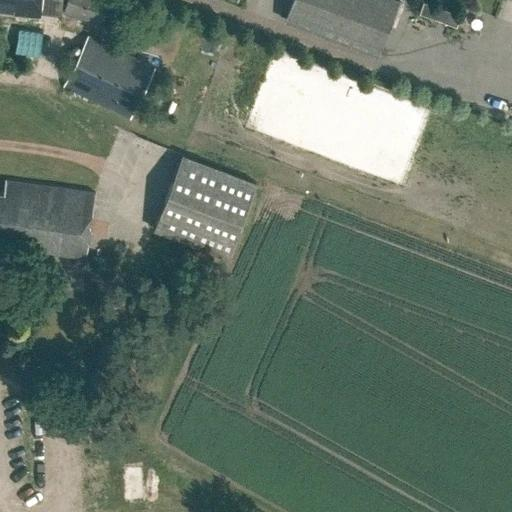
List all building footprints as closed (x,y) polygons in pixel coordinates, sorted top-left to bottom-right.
[(40,0),(0,0),(0,9),(39,14),(40,0)] [(122,0),(67,0),(64,13),(118,31),(127,2),(122,0)] [(295,0),(288,20),(376,53),(395,0),(295,0)] [(155,66),(88,34),(63,87),(130,119),(155,66)] [(182,153),(154,228),(229,256),(257,182),(182,153)] [(0,239),(21,242),(20,249),(86,258),(95,191),(6,179),(4,192),(0,191),(0,239)] [(104,433),(97,447),(117,458),(124,444),(104,433)] [(142,501),(141,469),(124,469),(125,502),(142,501)]
